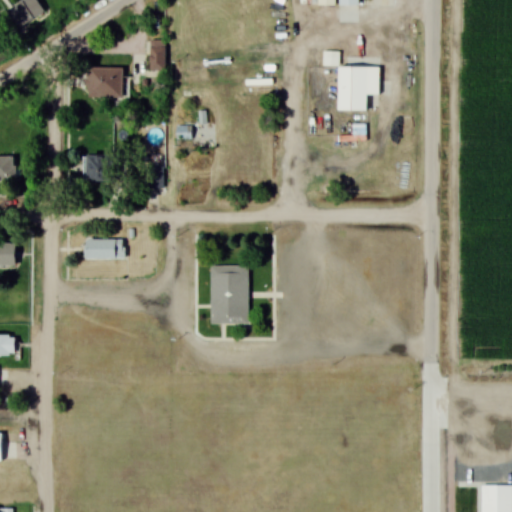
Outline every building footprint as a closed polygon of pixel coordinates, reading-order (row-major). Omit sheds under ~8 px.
[(22,0),(7,10),(19,29),(46,11),(38,0),(22,0)] [(339,0),(339,22),(358,22),(357,0),(339,0)] [(165,40),(150,40),(150,71),(165,71),(165,40)] [(380,68),(339,67),(339,52),(324,52),(323,66),(339,67),(338,112),(369,112),(369,108),(379,109),(380,68)] [(122,68),(87,68),(87,99),(122,99),(122,68)] [(83,156),(83,182),(110,182),(110,156),(83,156)] [(0,157),(0,180),(12,181),(12,157),(0,157)] [(145,189),(163,189),(163,166),(145,166),(145,189)] [(0,242),(0,265),(11,265),(11,242),(0,242)] [(89,246),(127,246),(127,263),(90,262),(89,246)] [(216,272),(254,272),(254,331),(216,330),(216,272)] [(0,358),(15,359),(15,335),(0,334),(0,358)] [(0,433),(0,461),(15,462),(15,442),(4,442),(4,434),(0,433)] [(511,511),(511,483),(479,483),(478,511),(511,511)]
